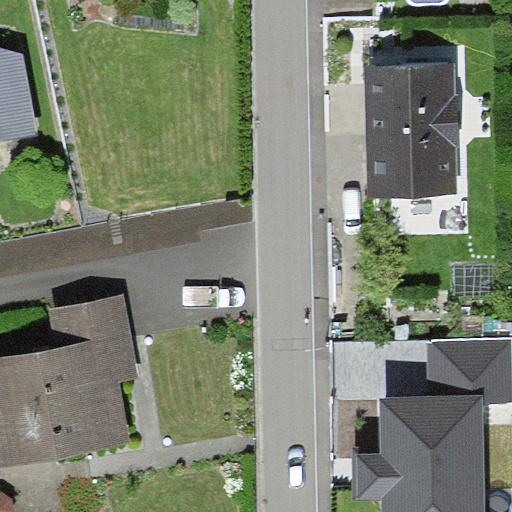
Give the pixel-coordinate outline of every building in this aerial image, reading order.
[(375,134),(376,189),(436,188),(453,188),(452,137),(459,137),(458,96),(451,97),(450,60),(404,61),(404,65),(373,66),(375,134)] [(436,188),(376,189),(377,219),(436,218),(436,188)] [(59,311),(65,347),(106,341),(106,345),(126,341),(118,301),(59,311)] [(511,387),(510,336),(428,340),(430,389),(377,391),(379,447),(354,448),(356,496),(383,495),(384,511),(493,511),(489,400),(511,398),(511,387)] [(0,459),(123,437),(116,397),(112,374),(106,345),(106,341),(65,347),(0,359),(0,459)] [(132,370),(126,341),(106,345),(112,374),(132,370)]
